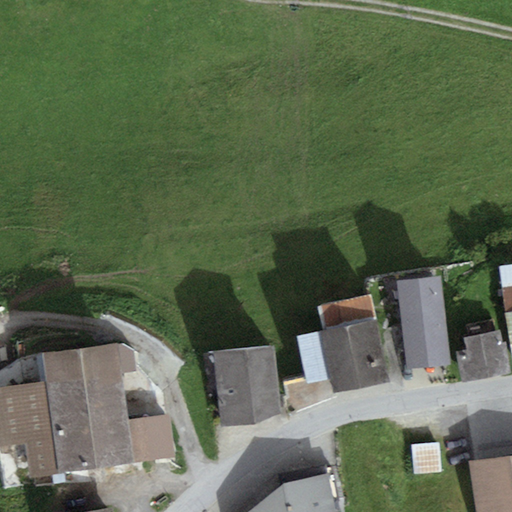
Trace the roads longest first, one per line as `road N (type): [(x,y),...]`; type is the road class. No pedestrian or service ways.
road 1 (tertiary): [(187,511),(232,473),(325,421),(409,399),(511,391)]
road 2 (track): [(511,40),(368,9),(264,0)]
